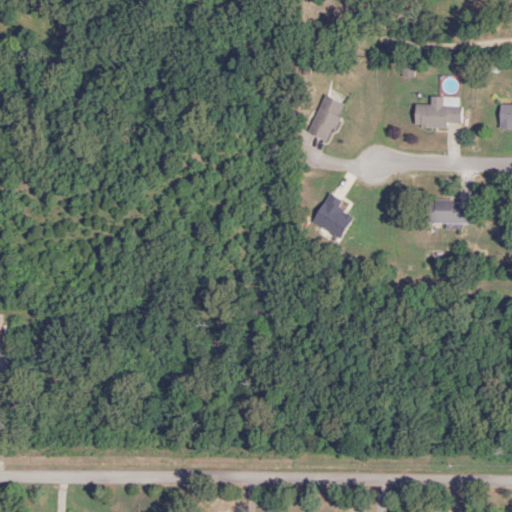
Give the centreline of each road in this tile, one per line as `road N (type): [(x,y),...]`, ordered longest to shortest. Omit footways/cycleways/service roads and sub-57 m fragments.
road 1 (residential): [(0,11),(11,31),(29,35),(107,21),(164,0),(346,5),(337,25),(361,38),(511,47)]
road 2 (residential): [(511,484),(325,475),(0,477)]
road 3 (residential): [(511,168),(385,168)]
